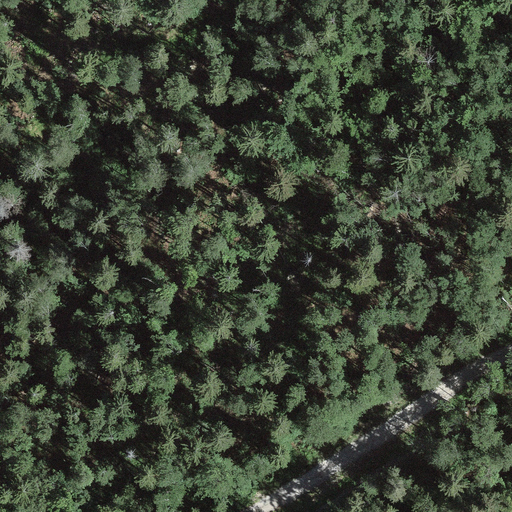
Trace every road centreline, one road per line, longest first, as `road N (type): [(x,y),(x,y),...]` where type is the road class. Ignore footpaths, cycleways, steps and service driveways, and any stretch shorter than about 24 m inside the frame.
road 1 (track): [(249,511),(511,346)]
road 2 (track): [(0,164),(95,79),(233,0)]
